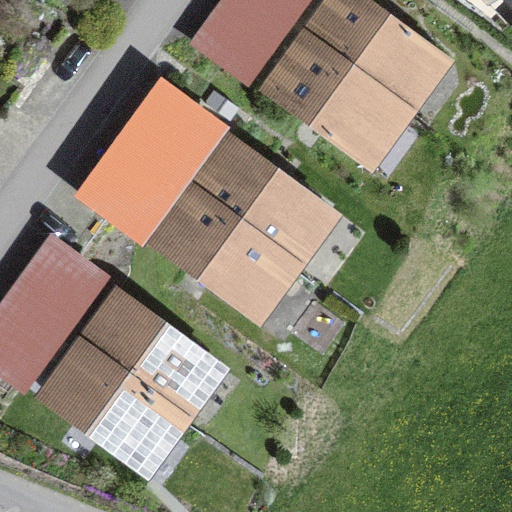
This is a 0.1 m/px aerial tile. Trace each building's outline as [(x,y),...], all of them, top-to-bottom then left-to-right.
[(214,0),(191,33),(249,73),(300,0),(214,0)] [(316,0),(295,32),(408,108),(447,50),(371,0),(316,0)] [(408,108),(295,32),(256,90),(369,165),(408,108)] [(186,188),(292,264),(331,210),(225,134),(186,188)] [(292,264),(186,188),(143,247),(250,323),(292,264)] [(74,341),(183,421),(222,368),(113,289),(74,341)] [(183,421),(74,341),(32,399),(141,478),(183,421)]
